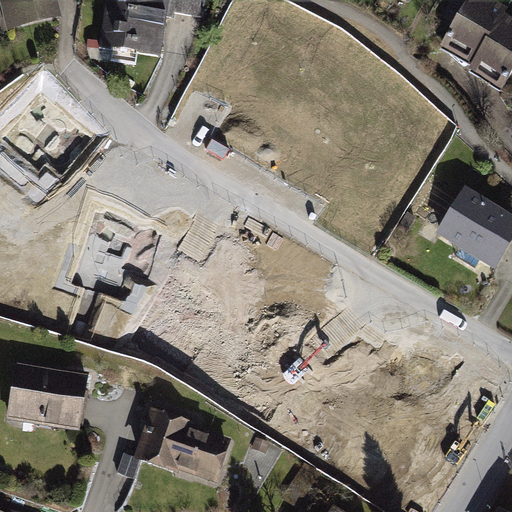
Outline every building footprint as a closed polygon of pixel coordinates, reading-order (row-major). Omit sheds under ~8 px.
[(1,0),(9,33),(62,21),(57,0),(1,0)] [(109,0),(101,53),(164,63),(171,20),(208,26),(211,0),(176,0),(176,1),(166,0),(109,0)] [(506,11),(485,0),(469,0),(448,39),(480,57),(503,16),(506,11)] [(511,73),(511,21),(503,16),(480,57),(478,61),(509,78),(511,73)] [(9,99),(18,112),(0,123),(0,156),(10,172),(52,145),(39,125),(57,114),(36,81),(9,99)] [(441,237),(497,271),(511,246),(511,221),(466,194),(441,237)] [(154,297),(206,271),(192,243),(140,268),(154,297)] [(429,412),(457,363),(399,330),(371,380),(429,412)] [(90,378),(17,366),(8,420),(81,431),(90,378)] [(154,417),(138,464),(220,491),(236,443),(154,417)] [(304,467),(288,491),(305,502),(321,478),(304,467)]
